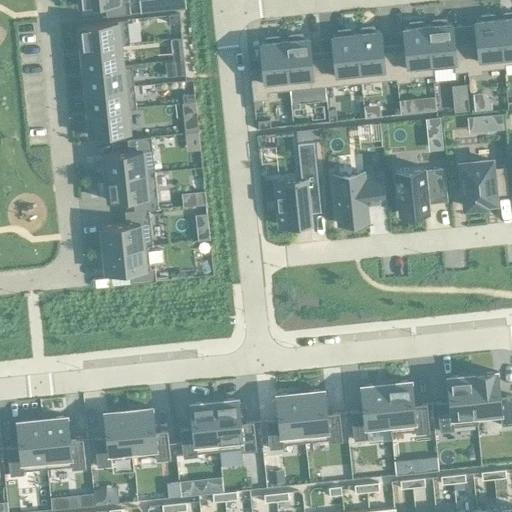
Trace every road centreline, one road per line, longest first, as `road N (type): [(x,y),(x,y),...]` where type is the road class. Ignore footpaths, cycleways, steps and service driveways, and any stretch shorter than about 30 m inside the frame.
road 1 (residential): [(45,0),(74,275),(0,283)]
road 2 (residential): [(262,357),(0,384)]
road 3 (residential): [(511,234),(252,262)]
road 4 (residential): [(511,330),(262,357)]
road 5 (residential): [(252,262),(225,13)]
road 6 (residential): [(347,0),(225,13)]
